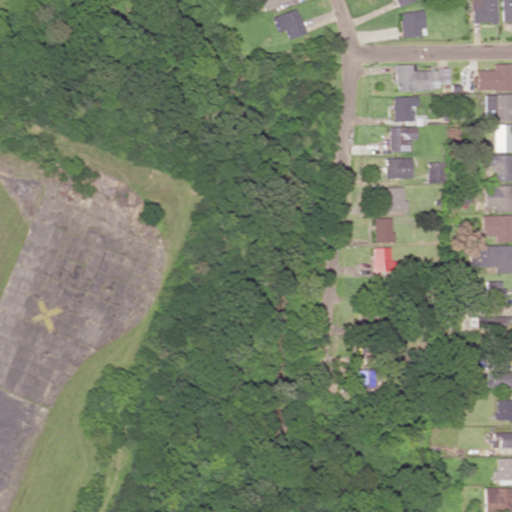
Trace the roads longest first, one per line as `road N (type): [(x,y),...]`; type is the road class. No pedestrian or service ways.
road 1 (residential): [(349,55),(319,392)]
road 2 (residential): [(349,55),(511,52)]
